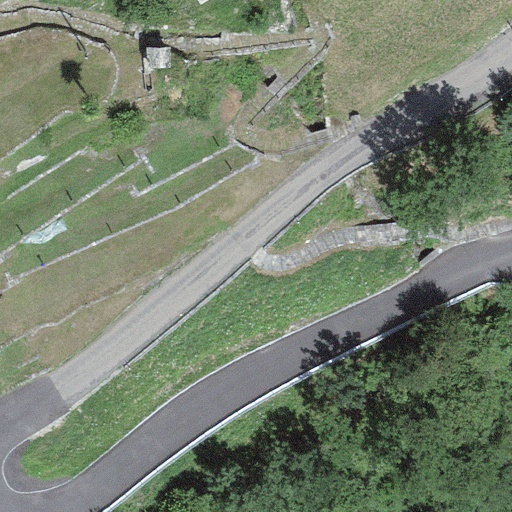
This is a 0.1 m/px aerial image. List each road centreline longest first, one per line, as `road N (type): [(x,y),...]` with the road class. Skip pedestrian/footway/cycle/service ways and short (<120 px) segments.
road 1 (unclassified): [(0,427),(95,364),(343,157),(511,50)]
road 2 (unclassified): [(511,252),(242,382),(64,511)]
